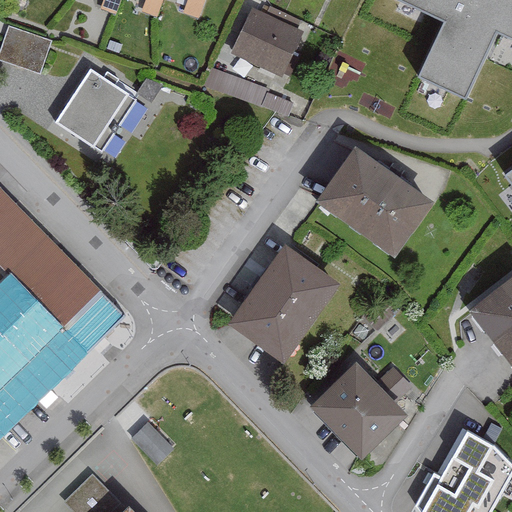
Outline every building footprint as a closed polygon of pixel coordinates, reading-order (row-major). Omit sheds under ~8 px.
[(197,25),(206,0),(98,0),(104,2),(100,13),(118,20),(126,0),(134,0),(146,4),(142,15),(160,22),(168,0),(189,8),(184,20),(197,25)] [(511,0),(403,0),(447,20),(421,77),(462,96),(492,30),(511,39),(511,0)] [(306,38),(255,13),(235,56),(286,81),(306,38)] [(50,46),(9,32),(0,57),(0,64),(39,78),(50,46)] [(208,83),(261,101),(266,84),(213,67),(208,83)] [(133,101),(93,75),(60,126),(99,152),(133,101)] [(441,205),(365,148),(326,200),(403,257),(441,205)] [(94,352),(129,318),(0,186),(0,269),(9,279),(0,288),(0,470),(18,453),(6,441),(55,392),(69,406),(108,367),(94,352)] [(347,283),(293,245),(237,326),(291,363),(347,283)] [(511,287),(477,314),(511,360),(511,287)] [(364,314),(381,331),(398,315),(381,298),(364,314)] [(380,384),(362,365),(318,408),(370,461),(414,418),(400,403),(412,391),(393,371),(380,384)] [(443,478),(435,475),(416,506),(421,511),(490,511),(511,474),(511,467),(493,447),(468,433),(443,478)] [(97,470),(69,496),(79,508),(108,482),(97,470)]
